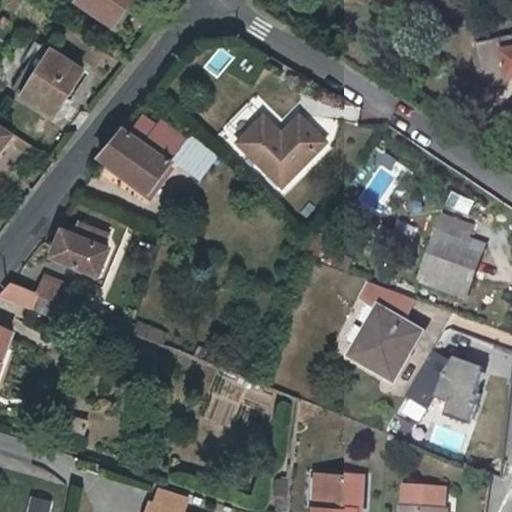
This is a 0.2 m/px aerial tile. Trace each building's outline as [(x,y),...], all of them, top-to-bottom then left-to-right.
[(83,0),(115,22),(130,0),(83,0)] [(242,34),(221,67),(247,84),(268,51),(242,34)] [(54,46),(23,91),(54,113),(85,68),(54,46)] [(309,98),(306,111),(353,122),(356,108),(309,98)] [(200,132),(175,112),(151,144),(126,125),(100,154),(155,193),(200,132)] [(287,185),(331,142),(304,114),(286,131),(269,114),(242,140),(287,185)] [(0,151),(15,132),(0,122),(0,151)] [(421,202),(406,197),(410,184),(384,175),(356,253),(398,268),(421,202)] [(468,235),(472,222),(440,211),(415,281),(465,298),(486,242),(468,235)] [(83,267),(94,241),(65,230),(54,256),(83,267)] [(100,274),(111,248),(94,241),(83,267),(100,274)] [(46,278),(38,294),(46,298),(65,306),(73,288),(46,278)] [(38,294),(12,283),(3,279),(0,283),(0,310),(18,324),(35,302),(41,306),(46,298),(38,294)] [(423,327),(380,303),(352,354),(394,378),(423,327)] [(0,325),(0,380),(19,333),(0,325)] [(484,365),(446,356),(421,350),(406,413),(413,414),(415,407),(442,413),(441,414),(471,421),(484,365)] [(299,421),(318,422),(318,405),(300,404),(299,421)] [(460,450),(463,434),(438,428),(435,444),(460,450)] [(320,509),(319,511),(361,511),(362,510),(368,510),(369,476),(329,474),(327,509),(320,509)] [(329,474),(321,474),(320,509),(327,509),(329,474)] [(25,511),(49,511),(53,499),(30,494),(25,511)] [(197,511),(165,502),(161,511),(197,511)] [(442,511),(443,504),(408,503),(407,511),(442,511)]
